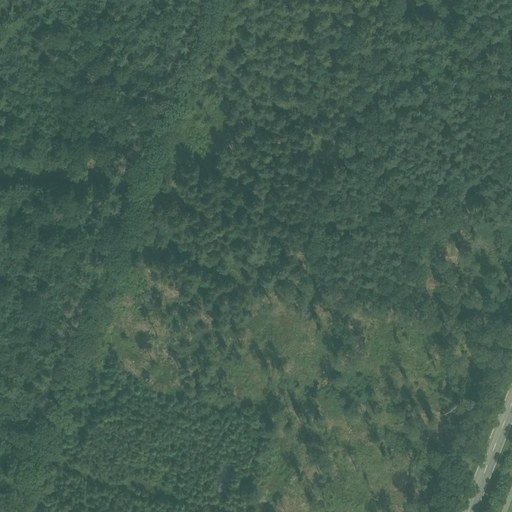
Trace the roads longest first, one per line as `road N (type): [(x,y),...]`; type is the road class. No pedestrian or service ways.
road 1 (track): [(6,511),(208,0)]
road 2 (track): [(138,179),(0,174)]
